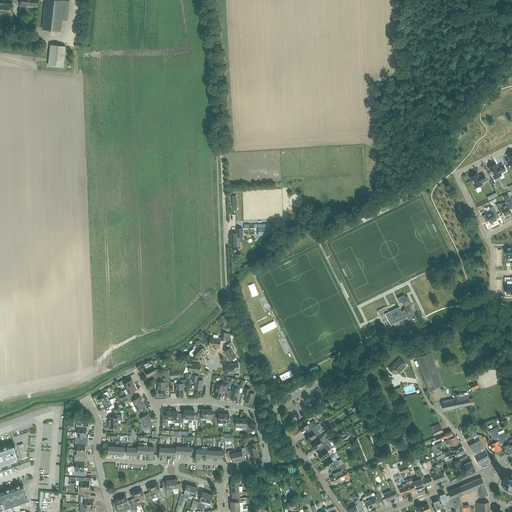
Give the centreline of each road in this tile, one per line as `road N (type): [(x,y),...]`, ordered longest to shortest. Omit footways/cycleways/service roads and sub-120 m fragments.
road 1 (unclassified): [(274,409),(226,285),(223,178)]
road 2 (track): [(223,178),(206,0)]
road 3 (residential): [(228,473),(266,463),(258,418),(207,402)]
road 4 (residential): [(480,474),(427,404),(414,362)]
road 5 (residential): [(486,236),(457,178),(511,146)]
road 6 (unclassified): [(343,511),(274,409)]
